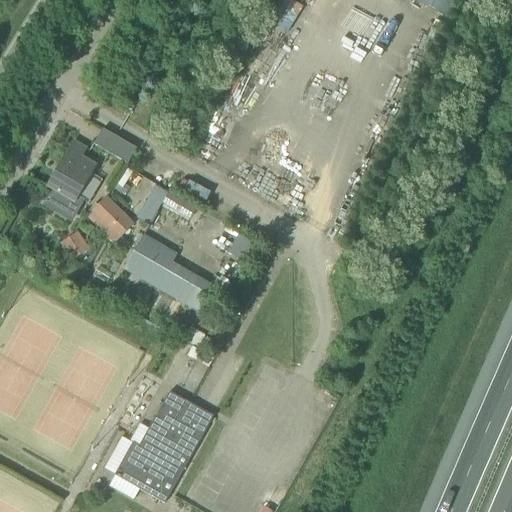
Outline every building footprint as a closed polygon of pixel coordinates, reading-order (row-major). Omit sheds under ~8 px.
[(415,0),(449,16),(456,0),(415,0)] [(136,150),(102,130),(93,145),(127,165),(136,150)] [(73,143),(47,188),(54,192),(47,205),(72,219),(83,202),(77,198),(95,167),(80,158),(86,150),(73,143)] [(129,188),(125,185),(132,174),(126,170),(113,190),(124,197),(129,188)] [(155,187),(138,218),(149,224),(166,193),(155,187)] [(104,234),(102,235),(112,245),(131,225),(106,200),(88,218),(94,224),(104,234)] [(70,262),(88,251),(77,233),(59,245),(70,262)] [(229,252),(242,259),(250,243),(238,236),(229,252)] [(123,270),(157,290),(198,314),(213,288),(172,264),(177,256),(143,237),(123,270)] [(164,505),(213,418),(169,393),(138,448),(132,444),(114,477),(164,505)]
